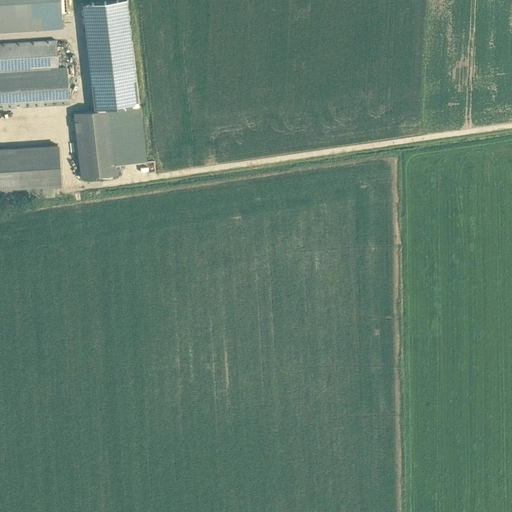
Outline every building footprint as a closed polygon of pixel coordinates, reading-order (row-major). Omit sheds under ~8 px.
[(0,0),(0,31),(61,27),(60,13),(68,13),(67,0),(0,0)] [(128,0),(121,0),(82,4),(94,109),(140,104),(128,0)] [(55,40),(0,42),(0,107),(69,103),(67,65),(57,66),(55,40)] [(73,112),(80,177),(117,172),(116,164),(147,160),(140,104),(73,112)] [(0,197),(53,195),(52,184),(60,183),(57,143),(0,145),(0,197)]
